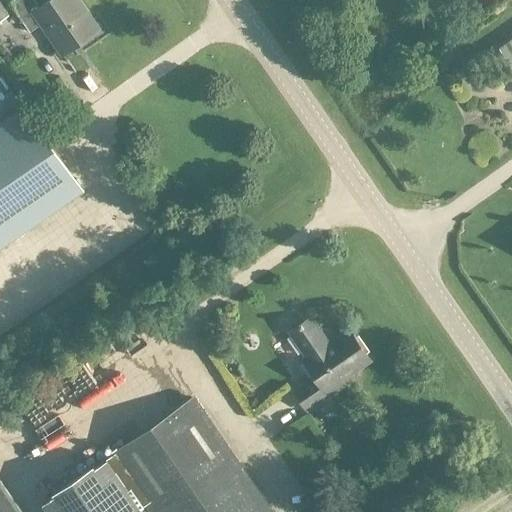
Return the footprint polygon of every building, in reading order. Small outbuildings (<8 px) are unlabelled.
[(25,25),(37,17),(62,54),(99,29),(79,0),(50,0),(40,7),(34,0),(13,0),(9,3),(25,25)] [(0,3),(0,21),(9,16),(0,3)] [(511,39),(499,48),(511,66),(511,39)] [(0,244),(81,189),(25,109),(0,126),(0,244)] [(295,390),(308,409),(344,384),(341,379),(371,359),(348,327),(328,341),(311,317),(290,331),(307,357),(304,359),(315,376),(295,390)] [(271,511),(193,398),(44,502),(50,511),(271,511)] [(0,511),(22,511),(0,479),(0,511)]
